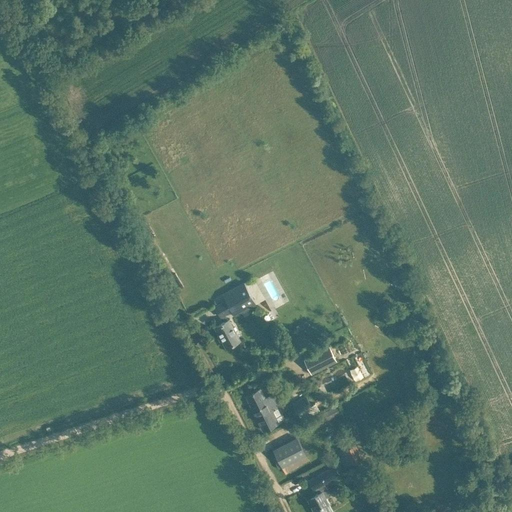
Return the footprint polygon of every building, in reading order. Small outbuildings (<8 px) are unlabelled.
[(270,288),(275,301),(291,295),(282,271),(279,272),(276,264),(260,270),(267,289),(270,288)] [(396,275),(391,278),(396,287),(401,284),(396,275)] [(235,314),(256,302),(245,282),(224,294),(227,300),(217,306),(223,317),(233,311),(235,314)] [(301,322),(311,317),(307,310),(298,315),(301,322)] [(215,326),(227,347),(240,339),(229,319),(215,326)] [(337,361),(329,345),(304,358),(311,374),(337,361)] [(264,429),(285,418),(272,393),(265,397),(260,388),(252,392),(250,388),(246,391),(247,394),(246,394),(264,429)] [(292,403),(302,420),(320,410),(315,402),(312,405),(306,394),(292,403)] [(401,438),(396,424),(390,426),(395,440),(401,438)] [(310,460),(298,436),(273,449),(285,472),(310,460)] [(337,451),(345,467),(364,457),(356,442),(337,451)] [(378,492),(365,464),(356,468),(370,496),(378,492)] [(318,492),(308,498),(315,511),(327,511),(334,509),(327,496),(331,494),(324,483),(325,483),(325,484),(341,476),(340,473),(335,465),(334,466),(318,475),(309,479),(314,488),(315,487),(318,492)] [(367,503),(371,509),(380,504),(376,497),(367,503)]
